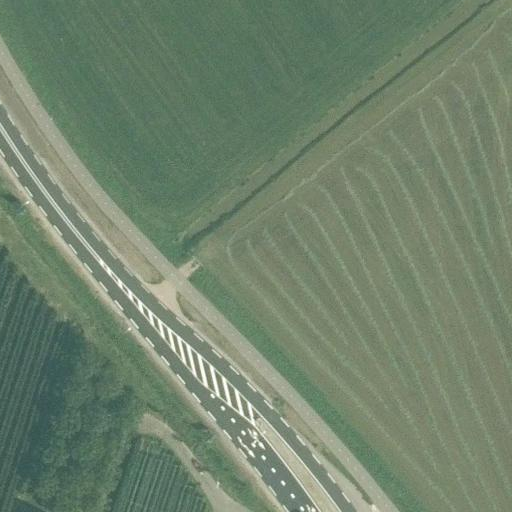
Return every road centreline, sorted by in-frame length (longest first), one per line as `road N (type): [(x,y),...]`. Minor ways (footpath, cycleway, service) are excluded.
road 1 (primary): [(179,350),(25,167),(0,125)]
road 2 (primary): [(346,511),(262,411),(179,350)]
road 3 (primary): [(179,350),(303,511)]
